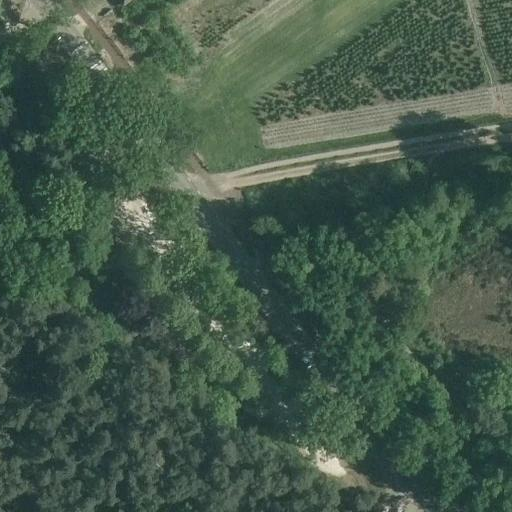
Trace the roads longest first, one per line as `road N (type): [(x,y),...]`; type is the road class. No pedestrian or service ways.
road 1 (tertiary): [(414,488),(41,0)]
road 2 (unknown): [(431,146),(409,351),(466,418),(511,449)]
